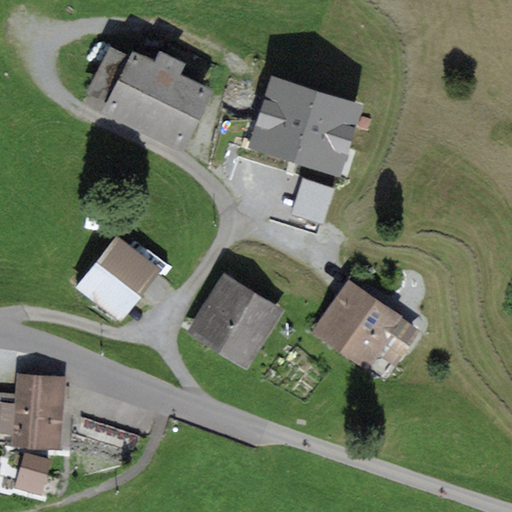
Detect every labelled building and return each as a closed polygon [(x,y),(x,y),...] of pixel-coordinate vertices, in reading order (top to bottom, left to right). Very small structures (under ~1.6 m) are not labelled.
[(112,106),(183,140),(207,91),(175,76),(180,65),(164,57),(159,68),(136,57),(134,62),(112,51),(93,90),(115,101),(112,106)] [(274,64),(253,107),(293,126),(315,84),(274,64)] [(315,84),(293,126),(331,144),(351,102),(315,84)] [(293,154),(272,179),(293,197),(314,172),(293,154)] [(118,243),(84,287),(116,312),(150,269),(118,243)] [(209,336),(203,345),(240,368),(273,315),(223,281),(195,327),(209,336)] [(338,318),(326,334),(359,357),(366,347),(381,357),(383,353),(389,357),(393,351),(397,354),(411,333),(348,288),(331,313),(338,318)] [(0,439),(56,444),(59,411),(44,410),(46,382),(25,380),(24,396),(0,394),(0,439)] [(26,458),(20,477),(40,483),(45,464),(26,458)]
